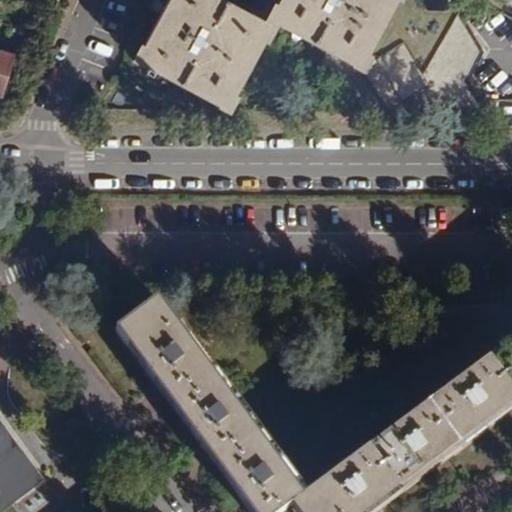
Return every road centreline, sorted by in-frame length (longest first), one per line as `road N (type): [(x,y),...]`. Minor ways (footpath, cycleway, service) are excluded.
road 1 (residential): [(50,158),(511,162)]
road 2 (residential): [(99,0),(34,158)]
road 3 (residential): [(0,258),(35,248),(50,158)]
